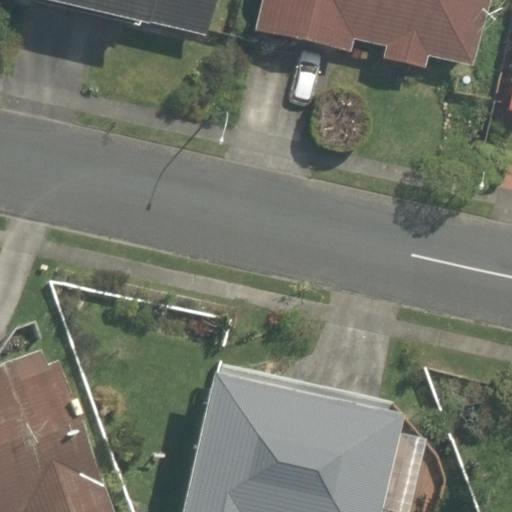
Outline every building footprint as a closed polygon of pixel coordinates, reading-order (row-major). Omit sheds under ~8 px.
[(19,0),(20,0),(196,44),(206,0),(19,0)] [(375,63),(418,73),(421,62),(465,72),(480,0),(257,0),(249,37),(344,58),(346,45),(377,52),(375,63)] [(511,59),(500,113),(511,115),(511,59)] [(0,511),(103,511),(52,363),(0,381),(0,511)] [(203,377),(169,511),(368,511),(391,419),(379,416),(381,405),(211,363),(208,378),(203,377)]
